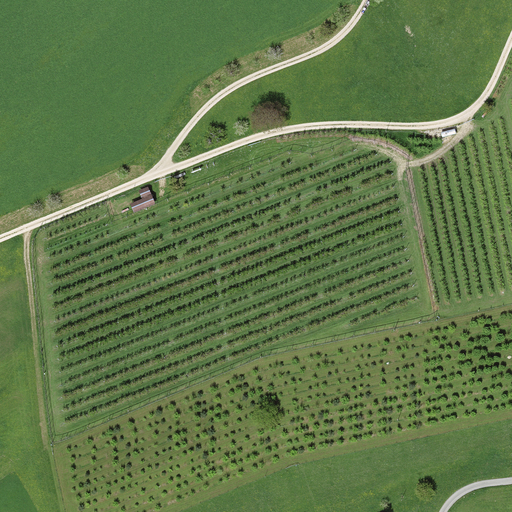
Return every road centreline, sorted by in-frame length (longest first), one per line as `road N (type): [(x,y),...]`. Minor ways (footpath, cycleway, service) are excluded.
road 1 (track): [(0,241),(160,172),(209,106),(246,79),(320,51),(369,0)]
road 2 (track): [(160,172),(287,130),(445,124),(485,100),(511,45)]
road 3 (track): [(46,446),(29,230)]
